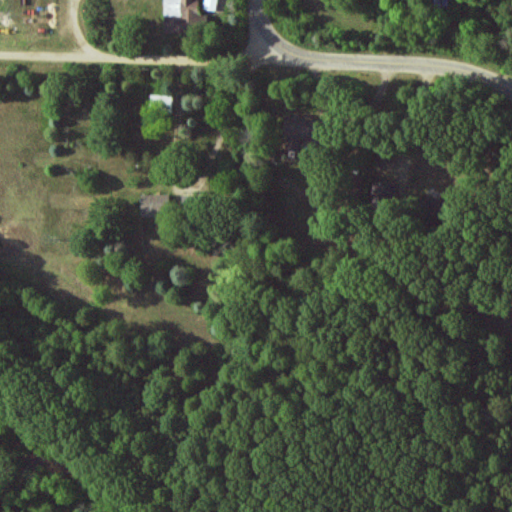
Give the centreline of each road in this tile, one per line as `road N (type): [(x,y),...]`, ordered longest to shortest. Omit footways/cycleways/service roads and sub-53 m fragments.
road 1 (residential): [(0,57),(259,58)]
road 2 (residential): [(511,91),(432,67),(259,58)]
